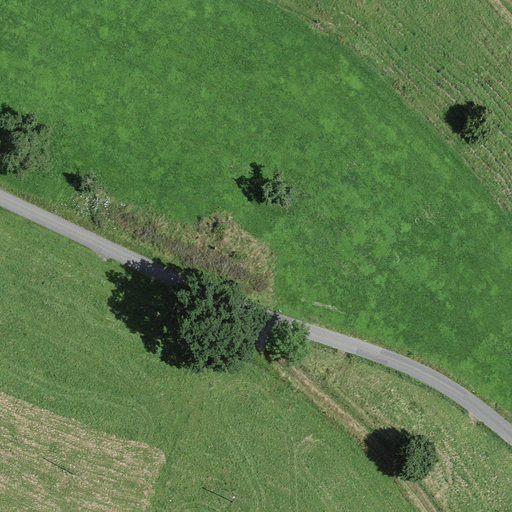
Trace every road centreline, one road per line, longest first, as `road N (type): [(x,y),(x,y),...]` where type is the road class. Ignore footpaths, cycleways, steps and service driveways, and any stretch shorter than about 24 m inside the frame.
road 1 (unclassified): [(0,197),(195,288),(415,368),(511,435)]
road 2 (track): [(434,511),(363,434),(195,288)]
